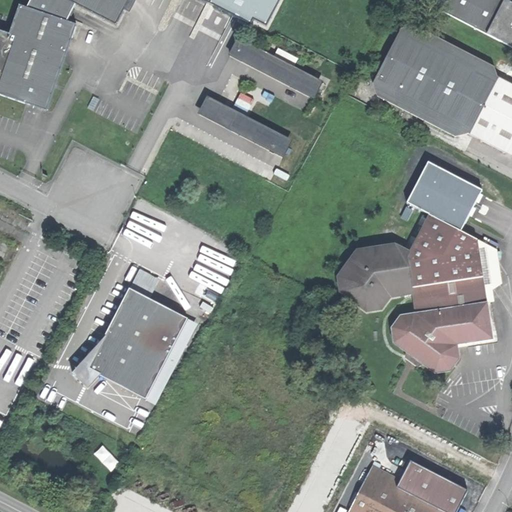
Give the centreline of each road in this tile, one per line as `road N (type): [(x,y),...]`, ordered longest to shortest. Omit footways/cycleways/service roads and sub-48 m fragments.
road 1 (unknown): [(511,71),(426,20),(411,20),(378,46),(365,80),(378,105)]
road 2 (unknown): [(378,105),(511,167)]
